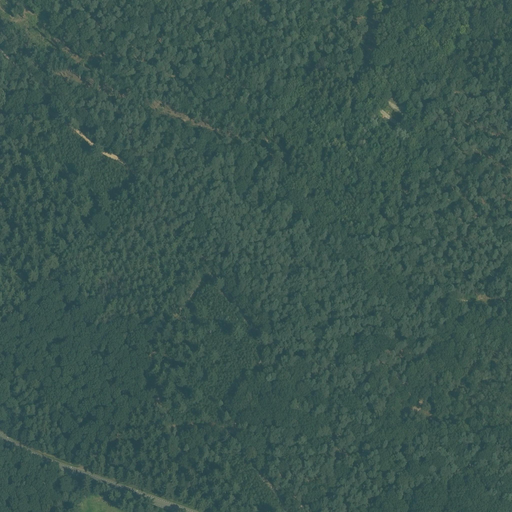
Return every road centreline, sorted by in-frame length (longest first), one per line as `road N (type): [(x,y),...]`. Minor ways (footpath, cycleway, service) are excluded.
road 1 (track): [(290,511),(229,421),(226,404),(255,367),(259,343),(174,223),(125,164),(30,105),(0,109)]
road 2 (track): [(480,303),(374,273),(252,153),(157,111),(56,85),(0,48)]
road 3 (track): [(356,450),(378,445),(413,405),(364,348),(281,380),(245,380)]
road 4 (track): [(476,308),(391,415),(296,511)]
road 5 (tertiary): [(185,511),(0,437)]
